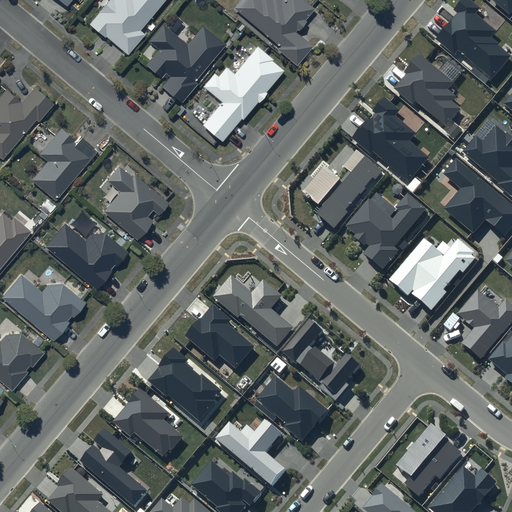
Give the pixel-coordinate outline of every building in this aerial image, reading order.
[(163,0),(106,0),(89,22),(127,52),(143,32),(140,29),(163,0)] [(313,6),(306,0),(237,0),(232,7),(279,44),(277,48),(296,63),(311,44),(294,30),(313,6)] [(479,7),(470,0),(461,0),(454,10),(457,12),(434,39),(454,55),(457,51),(492,79),(511,56),(498,45),(498,44),(490,37),(496,31),(474,13),(479,7)] [(511,0),(492,0),(510,14),(511,11),(511,0)] [(225,43),(202,24),(187,42),(163,22),(149,40),(158,48),(146,63),(161,75),(165,71),(170,75),(161,85),(181,102),(197,83),(194,80),(225,43)] [(283,67),(256,46),(234,72),(225,65),(217,75),(213,72),(202,86),(220,100),(201,123),(223,140),(283,67)] [(452,82),(419,54),(404,72),(406,73),(393,88),(413,105),(416,102),(445,126),(460,109),(451,101),(455,96),(446,89),(452,82)] [(0,155),(2,157),(35,118),(37,120),(53,102),(34,85),(21,100),(5,87),(0,93),(0,155)] [(399,110),(383,96),(348,137),(370,155),(373,151),(408,181),(428,158),(408,141),(415,133),(395,115),(399,110)] [(511,137),(496,124),(483,139),(477,134),(462,151),(499,182),(497,184),(511,197),(511,137)] [(30,178),(55,199),(96,150),(80,137),(77,140),(60,126),(38,152),(46,159),(30,178)] [(382,171),(356,149),(343,165),(351,172),(316,213),(334,227),(382,171)] [(511,227),(511,204),(456,157),(443,173),(461,188),(444,208),(473,233),(485,219),(505,235),(511,227)] [(118,190),(102,209),(137,238),(152,219),(147,215),(152,208),(158,213),(168,201),(133,172),(131,175),(118,164),(106,179),(118,190)] [(339,178),(324,165),(302,191),(318,204),(339,178)] [(427,208),(407,192),(394,207),(399,210),(392,218),(369,198),(346,225),(356,234),(354,236),(368,247),(363,253),(383,269),(400,249),(396,245),(427,208)] [(0,266),(31,229),(13,214),(10,218),(2,211),(0,213),(0,266)] [(63,221),(43,245),(95,289),(112,269),(110,268),(114,263),(115,264),(127,250),(105,231),(90,232),(85,238),(63,221)] [(474,251),(457,237),(443,254),(424,239),(390,280),(408,294),(410,292),(432,309),(446,292),(444,289),(460,270),(463,273),(476,258),(472,254),(474,251)] [(21,272),(1,295),(52,340),(67,323),(64,321),(70,314),(72,316),(85,301),(62,282),(47,283),(41,290),(21,272)] [(281,295),(262,279),(251,292),(231,275),(213,297),(238,317),(239,315),(277,346),(293,327),(270,308),(281,295)] [(498,307),(478,290),(457,314),(474,327),(461,342),(481,359),(511,321),(511,302),(506,298),(498,307)] [(231,319),(213,304),(201,318),(200,317),(184,335),(214,360),(219,354),(235,367),(254,346),(227,323),(231,319)] [(323,329),(308,317),(279,351),(295,364),(296,362),(322,384),(320,386),(335,399),(348,385),(345,382),(359,366),(346,355),(337,366),(311,344),(323,329)] [(0,379),(11,389),(26,371),(24,369),(28,364),(30,366),(43,351),(20,331),(5,333),(0,338),(0,379)] [(511,335),(505,343),(503,341),(488,359),(507,375),(504,378),(511,384),(511,335)] [(188,359),(173,346),(158,365),(160,366),(148,380),(166,395),(168,394),(199,420),(223,390),(202,372),(199,375),(185,363),(188,359)] [(294,392),(275,376),(256,398),(285,423),(282,426),(302,442),(329,410),(299,386),(294,392)] [(170,412),(140,387),(111,421),(131,437),(134,432),(162,456),(169,448),(171,450),(184,435),(164,419),(170,412)] [(281,433),(265,419),(249,438),(229,421),(215,438),(272,486),(286,470),(264,452),(281,433)] [(447,436),(431,423),(396,464),(410,475),(404,483),(419,495),(435,476),(439,479),(462,453),(445,439),(447,436)] [(132,451),(104,428),(94,440),(103,448),(100,452),(92,445),(79,461),(134,508),(149,491),(120,466),(132,451)] [(229,476),(211,461),(192,484),(218,506),(216,508),(221,511),(239,511),(246,503),(250,507),(263,492),(245,477),(242,479),(233,471),(229,476)] [(105,493),(71,465),(55,484),(57,487),(47,499),(61,511),(111,511),(98,501),(105,493)] [(474,476),(463,466),(429,506),(436,511),(471,511),(497,481),(481,468),(474,476)] [(415,511),(382,483),(361,506),(368,511),(415,511)] [(210,511),(194,498),(189,503),(181,496),(173,506),(162,497),(149,511),(210,511)] [(50,511),(40,503),(31,511),(50,511)]
